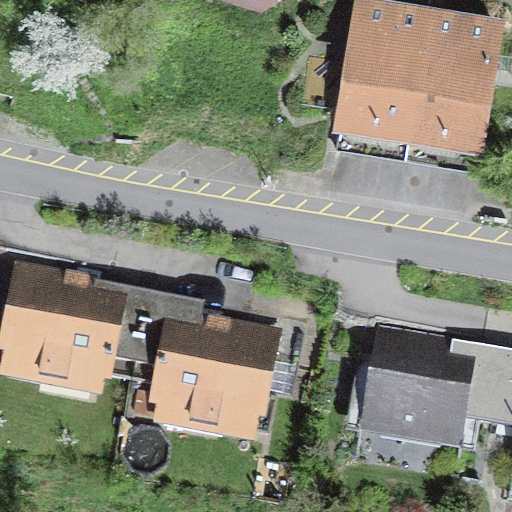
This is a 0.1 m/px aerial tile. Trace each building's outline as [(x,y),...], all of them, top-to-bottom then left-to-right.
[(409,138),(429,20),(360,8),(341,127),(409,138)] [(429,20),(409,138),(478,150),(498,31),(429,20)] [(0,23),(0,87),(15,90),(28,29),(0,23)] [(4,355),(13,368),(32,372),(45,363),(132,380),(146,308),(115,302),(118,286),(0,262),(0,293),(16,296),(4,355)] [(304,370),(310,341),(146,308),(132,380),(162,386),(158,403),(217,414),(227,426),(245,430),(257,421),(269,363),(304,370)] [(475,346),(379,329),(363,417),(462,434),(465,418),(494,423),(504,367),(472,361),(475,346)] [(511,426),(511,367),(504,367),(494,423),(511,426)]
